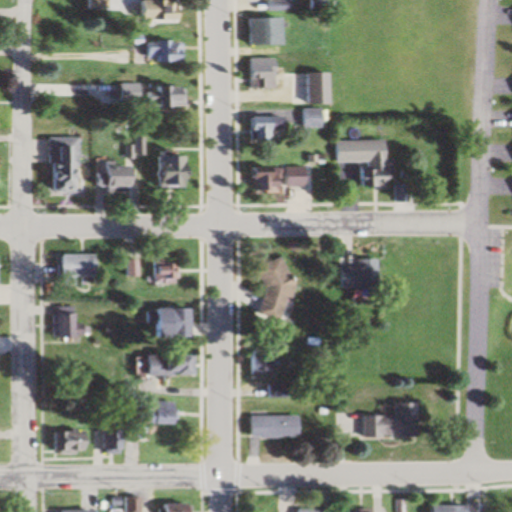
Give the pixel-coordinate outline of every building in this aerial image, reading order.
[(128,24),(169,24),(169,1),(128,1),(128,24)] [(238,46),(271,46),(271,19),(238,19),(238,46)] [(174,63),(174,42),(134,42),(134,63),(174,63)] [(267,67),(240,67),(240,90),(267,90),(267,67)] [(321,105),(321,74),(296,74),(296,105),(321,105)] [(175,87),(143,87),(143,110),(175,110),(175,87)] [(295,129),(315,129),(315,110),(295,110),(295,129)] [(240,142),(274,142),(274,117),(240,117),(240,142)] [(72,138),(40,138),(40,194),(71,194),(72,138)] [(353,188),(381,188),(381,142),(328,141),(328,163),(353,163),(353,188)] [(172,187),(172,153),(144,153),(144,187),(172,187)] [(117,193),(117,167),(90,167),(90,193),(117,193)] [(273,186),(300,187),(301,168),(237,167),(237,180),(245,180),(245,194),(273,195),(273,186)] [(51,285),(87,285),(87,255),(51,255),(51,285)] [(245,316),(268,324),(282,283),(272,258),(246,268),(254,289),(245,316)] [(130,277),(131,261),(118,260),(118,277),(130,277)] [(144,260),(144,283),(169,283),(169,260),(144,260)] [(348,267),(331,267),(331,289),(369,289),(369,260),(348,260),(348,267)] [(177,339),(178,310),(143,309),(143,339),(177,339)] [(50,340),(67,340),(67,313),(50,313),(50,340)] [(270,351),(240,351),(240,374),(270,374),(270,351)] [(178,376),(178,357),(136,357),(136,376),(178,376)] [(281,384),(260,384),(260,399),(281,399),(281,384)] [(171,402),(142,402),(142,425),(171,425),(171,402)] [(407,404),(384,404),(384,416),(352,416),(352,438),(407,438),(407,404)] [(290,417),(242,416),(242,438),(290,439),(290,417)] [(122,439),(135,439),(135,417),(122,417),(122,439)] [(99,430),(99,453),(115,453),(115,430),(99,430)] [(49,453),(79,453),(79,432),(49,432),(49,453)] [(120,511),(136,511),(136,497),(120,497),(120,511)] [(179,511),(180,503),(155,503),(155,511),(179,511)]
